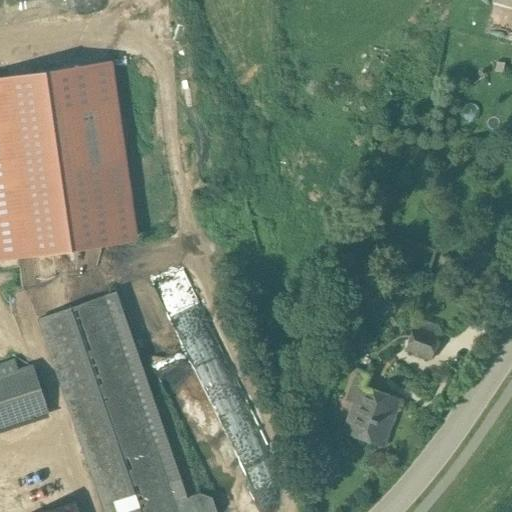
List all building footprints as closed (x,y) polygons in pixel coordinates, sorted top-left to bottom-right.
[(0,258),(132,240),(108,65),(0,79),(0,258)] [(186,511),(115,296),(34,323),(97,511),(186,511)] [(404,350),(431,358),(435,345),(408,336),(404,350)] [(29,368),(0,376),(0,431),(45,417),(29,368)] [(365,386),(358,404),(353,402),(343,431),(383,446),(401,399),(365,386)]
